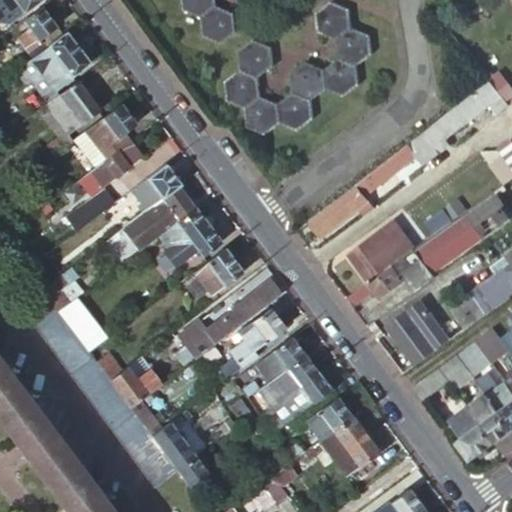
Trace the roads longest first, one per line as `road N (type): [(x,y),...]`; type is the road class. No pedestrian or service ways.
road 1 (residential): [(468,503),(94,0)]
road 2 (unknown): [(298,274),(511,108)]
